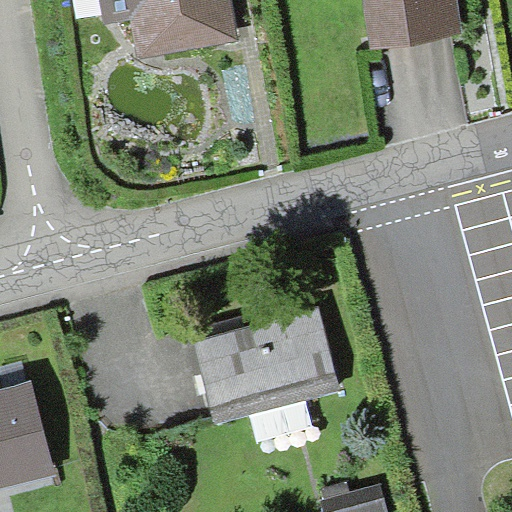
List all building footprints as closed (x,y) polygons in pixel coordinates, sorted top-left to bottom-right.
[(132,12),(139,51),(226,36),(219,0),(101,0),(105,17),(132,12)] [(367,0),(374,39),(449,28),(444,0),(367,0)] [(315,311),(190,344),(210,421),(246,412),(253,440),(307,426),(300,398),(336,389),(315,311)] [(0,481),(44,470),(23,388),(0,393),(0,481)] [(197,486),(182,429),(154,436),(169,493),(197,486)] [(319,490),(324,511),(379,511),(374,492),(347,499),(343,484),(319,490)]
